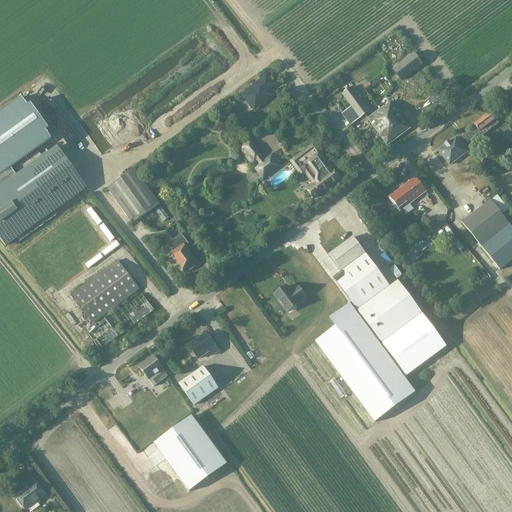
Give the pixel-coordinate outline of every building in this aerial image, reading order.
[(421,64),(413,53),(391,69),(399,81),(421,64)] [(265,74),(240,96),(253,112),(273,95),(269,90),(274,85),(265,74)] [(341,94),(354,112),(359,119),(369,111),(351,86),(341,94)] [(0,112),(0,240),(5,247),(21,236),(87,189),(55,147),(15,176),(10,168),(51,138),(32,112),(21,97),(0,112)] [(390,101),(375,112),(366,119),(386,146),(409,129),(390,101)] [(475,126),(464,134),(474,147),(484,139),(481,134),(497,123),(488,112),(479,119),(478,118),(474,121),(474,122),(473,123),(475,126)] [(159,119),(153,124),(160,133),(166,129),(159,119)] [(511,133),(502,121),(496,126),(508,142),(511,138),(511,133)] [(464,134),(459,137),(469,150),(474,147),(464,134)] [(445,146),(438,151),(449,165),(467,152),(456,137),(449,142),(444,145),(445,146)] [(256,166),(253,169),(262,180),(281,164),(273,153),(271,155),(270,154),(263,160),(260,157),(262,156),(249,140),(247,139),(236,148),(250,165),(252,163),(252,164),(254,163),(256,166)] [(300,178),(304,175),(311,185),(305,189),(313,199),(339,178),(332,169),(313,144),(294,159),(293,157),(288,161),(300,178)] [(131,224),(158,204),(133,169),(106,188),(131,224)] [(421,200),(419,197),(425,192),(415,178),(390,196),(400,211),(416,199),(418,203),(421,200)] [(511,228),(489,200),(461,223),(481,247),(500,272),(511,262),(511,228)] [(89,207),(100,223),(105,220),(94,204),(89,207)] [(106,220),(101,223),(112,239),(117,236),(106,220)] [(436,226),(402,246),(410,259),(443,239),(436,226)] [(455,228),(450,232),(458,242),(463,238),(455,228)] [(172,252),(170,254),(185,273),(187,271),(190,270),(194,265),(196,264),(184,247),(187,244),(179,235),(167,244),(172,252)] [(107,255),(123,243),(119,237),(103,249),(107,255)] [(334,327),(314,342),(374,423),(414,393),(403,378),(405,376),(445,347),(397,281),(389,287),(352,237),(328,255),(340,272),(332,278),(350,303),(328,319),(334,327)] [(118,307),(118,306),(138,290),(117,261),(71,294),(93,324),(110,311),(111,312),(103,318),(104,320),(87,334),(99,351),(153,310),(139,292),(120,305),(118,307)] [(399,276),(404,273),(397,262),(392,265),(399,276)] [(286,286),(273,295),(286,312),(298,303),(297,302),(304,297),(297,287),(290,292),(286,286)] [(208,353),(211,356),(218,352),(205,333),(188,346),(198,360),(208,353)] [(153,355),(138,367),(148,380),(163,369),(153,355)] [(202,367),(178,384),(193,405),(217,389),(202,367)] [(76,416),(33,446),(79,511),(140,511),(96,449),(80,479),(77,465),(70,467),(77,470),(68,477),(61,468),(59,468),(56,458),(71,454),(69,459),(74,462),(73,457),(84,450),(82,443),(90,437),(76,416)] [(153,444),(188,492),(225,465),(190,417),(153,444)] [(20,493),(15,496),(26,511),(45,497),(32,479),(18,490),(20,493)]
